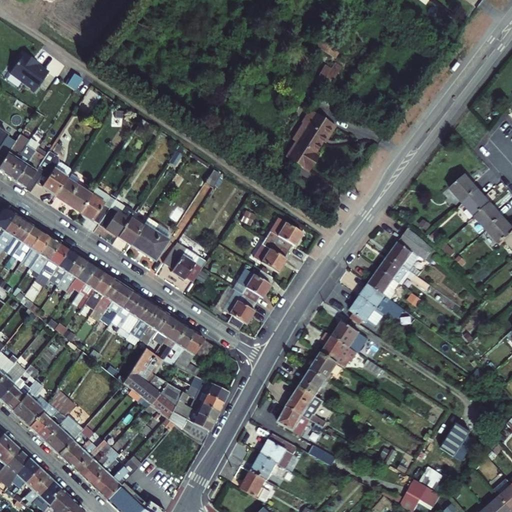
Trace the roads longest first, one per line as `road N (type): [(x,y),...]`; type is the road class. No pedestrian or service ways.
road 1 (secondary): [(266,362),(322,273),(511,24)]
road 2 (track): [(343,245),(0,13)]
road 3 (residential): [(0,188),(266,362)]
road 4 (secondary): [(182,510),(266,362)]
road 5 (residential): [(100,511),(0,417)]
